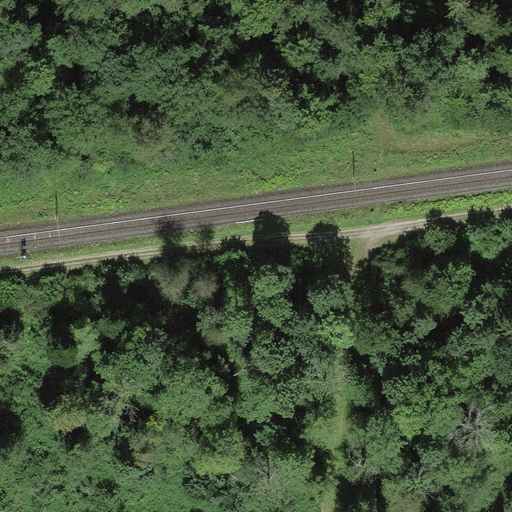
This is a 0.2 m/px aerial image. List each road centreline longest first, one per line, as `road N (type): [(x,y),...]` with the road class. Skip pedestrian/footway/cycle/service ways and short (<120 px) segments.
road 1 (track): [(511,147),(0,213)]
road 2 (track): [(0,270),(345,237),(511,211)]
road 3 (track): [(345,237),(348,331),(327,511)]
